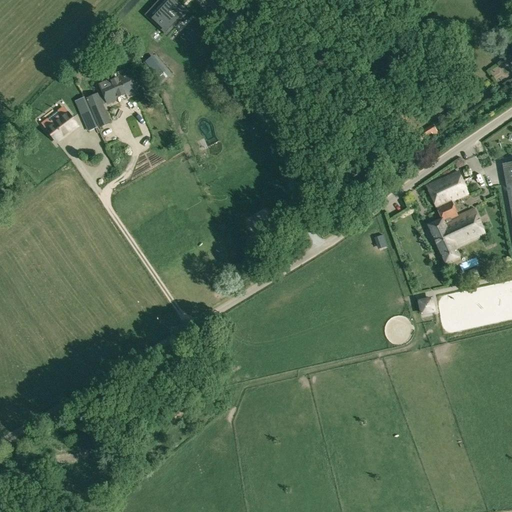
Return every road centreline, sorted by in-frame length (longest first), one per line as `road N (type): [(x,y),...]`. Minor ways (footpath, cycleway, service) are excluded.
road 1 (unclassified): [(0,447),(283,273),(511,115)]
road 2 (unknown): [(189,331),(65,138)]
